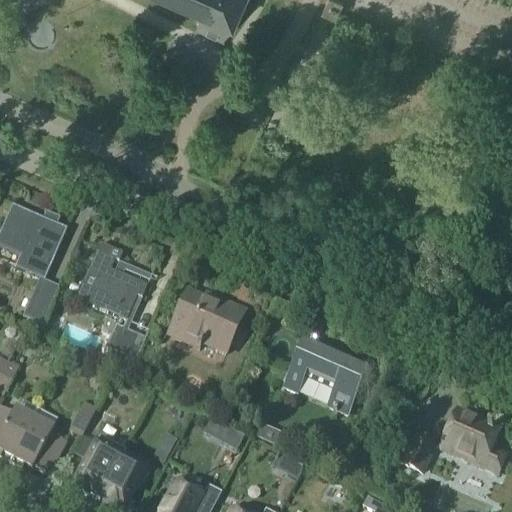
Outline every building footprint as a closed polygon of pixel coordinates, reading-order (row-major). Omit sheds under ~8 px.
[(182,0),(202,9),(196,23),(224,34),(238,0),(182,0)] [(343,2),(338,0),(328,0),(324,11),(336,17),(343,2)] [(0,233),(0,252),(19,261),(16,268),(46,281),(66,234),(10,210),(0,233)] [(121,257),(99,248),(75,304),(124,325),(134,301),(139,303),(144,289),(113,276),(121,257)] [(41,331),(55,301),(36,292),(22,323),(41,331)] [(185,296),(169,334),(225,357),(242,315),(219,305),(217,309),(185,296)] [(119,371),(114,373),(112,377),(126,383),(134,366),(135,366),(137,361),(142,349),(145,343),(122,333),(111,356),(116,358),(119,371)] [(306,346),(286,392),(298,398),(305,383),(336,397),(330,411),(348,419),(369,374),(306,346)] [(0,397),(3,400),(17,375),(7,370),(0,383),(0,397)] [(21,405),(15,415),(14,415),(12,419),(0,412),(0,464),(8,469),(33,425),(38,414),(21,405)] [(80,440),(94,416),(83,410),(69,434),(80,440)] [(64,446),(49,438),(55,427),(53,420),(39,413),(38,414),(33,425),(8,469),(20,475),(23,470),(30,475),(33,470),(47,477),(64,446)] [(465,420),(458,417),(442,454),(496,479),(504,461),(488,454),(497,434),(481,427),(482,424),(467,417),(465,420)] [(99,441),(71,494),(86,502),(87,499),(98,504),(122,459),(124,455),(99,441)] [(422,477),(435,451),(416,443),(404,469),(422,477)] [(275,465),(272,471),(297,484),(303,472),(278,458),(277,461),(276,461),(274,464),(275,465)] [(122,459),(98,504),(103,507),(102,510),(105,511),(124,511),(144,475),(146,472),(122,459)] [(174,486),(160,511),(212,511),(221,497),(207,490),(202,501),(174,486)]
